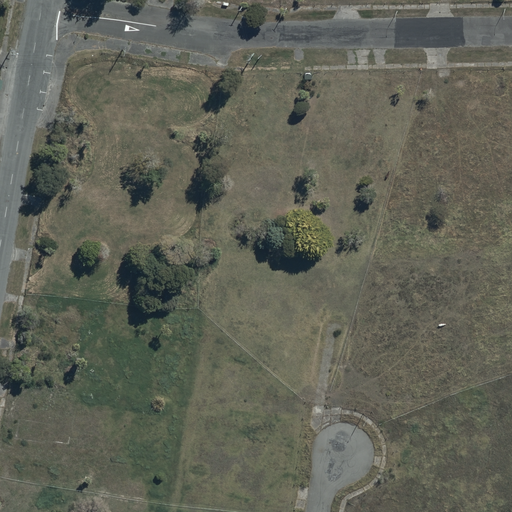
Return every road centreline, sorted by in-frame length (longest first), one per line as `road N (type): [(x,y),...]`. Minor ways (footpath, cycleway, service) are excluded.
road 1 (residential): [(511,29),(231,34),(41,6)]
road 2 (tertiary): [(41,6),(0,245)]
